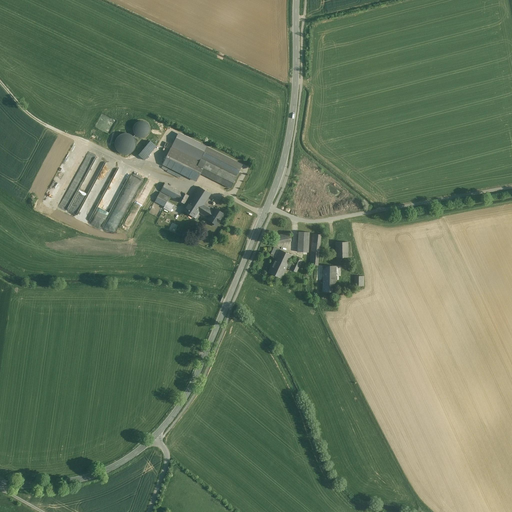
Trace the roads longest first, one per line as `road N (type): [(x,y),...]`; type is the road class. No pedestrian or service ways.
road 1 (secondary): [(267,206),(196,378),(154,437)]
road 2 (unclassified): [(267,206),(313,222),(511,186)]
road 3 (secondary): [(296,0),(294,104),(267,206)]
road 4 (secondary): [(154,437),(86,477),(0,483)]
